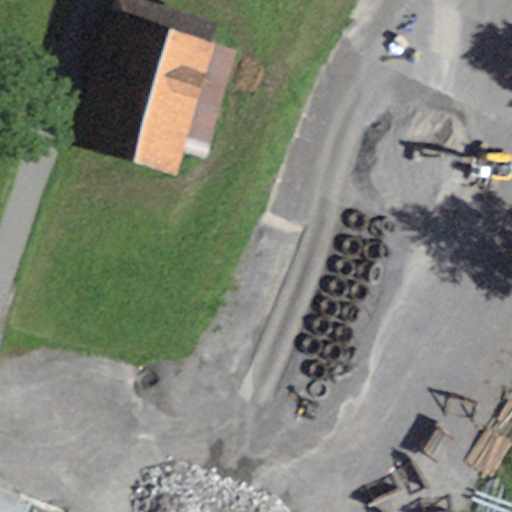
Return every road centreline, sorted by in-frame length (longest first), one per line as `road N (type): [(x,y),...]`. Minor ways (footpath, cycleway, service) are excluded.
road 1 (unknown): [(0,416),(106,449),(200,451),(279,427),(329,366),(508,0)]
road 2 (unclassified): [(0,285),(96,0)]
